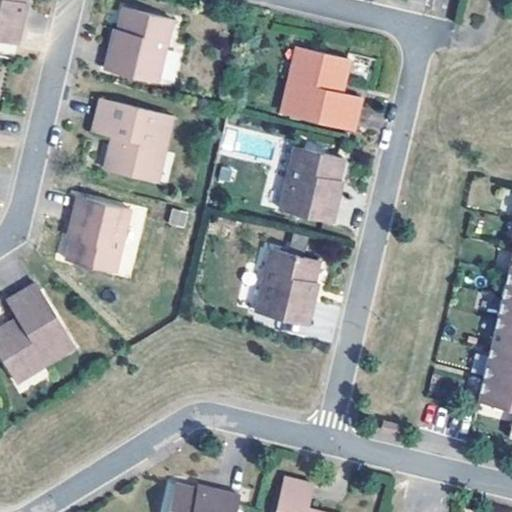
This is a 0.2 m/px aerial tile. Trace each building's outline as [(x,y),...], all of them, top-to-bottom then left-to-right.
[(22,0),(0,0),(0,37),(19,41),(24,16),(19,15),(21,4),(22,0)] [(27,0),(22,0),(21,4),(19,15),(24,16),(27,0)] [(109,71),(164,85),(178,22),(128,10),(122,32),(121,38),(119,49),(114,47),(109,71)] [(121,38),(122,32),(117,32),(114,47),(119,49),(121,38)] [(295,49),(289,79),(300,81),(307,52),(295,49)] [(289,79),(281,115),(355,132),(363,99),(342,94),(345,84),(350,61),(307,52),(300,81),(289,79)] [(107,172),(155,183),(161,153),(170,155),(178,119),(104,102),(96,134),(115,138),(114,144),(107,172)] [(335,222),(340,198),(336,197),(338,186),(339,180),(344,158),(296,147),(282,210),(335,222)] [(163,184),(170,155),(161,153),(155,183),(163,184)] [(344,181),(339,180),(338,186),(336,197),(340,198),(344,181)] [(120,272),(134,211),(80,198),(75,221),(80,222),(77,234),(75,239),(70,261),(120,272)] [(71,238),(75,239),(77,234),(80,222),(75,221),(71,238)] [(321,261),(271,249),(257,311),(310,325),(315,300),(312,300),(314,290),(315,284),(321,261)] [(511,249),(475,400),(511,409),(511,412),(506,438),(511,438),(511,249)] [(81,348),(41,285),(12,302),(23,318),(16,322),(0,332),(0,345),(18,376),(45,360),(50,367),(81,348)] [(22,384),(50,367),(45,360),(18,376),(22,384)] [(382,427),(389,429),(391,419),(385,417),(382,427)] [(402,421),(391,419),(389,429),(400,431),(402,421)] [(308,507),(314,484),(284,476),(275,511),(325,511),(314,509),(308,507)] [(198,488),(176,483),(168,511),(234,511),(239,492),(214,487),(214,492),(204,489),(198,488)] [(214,487),(199,483),(198,488),(204,489),(214,492),(214,487)]
